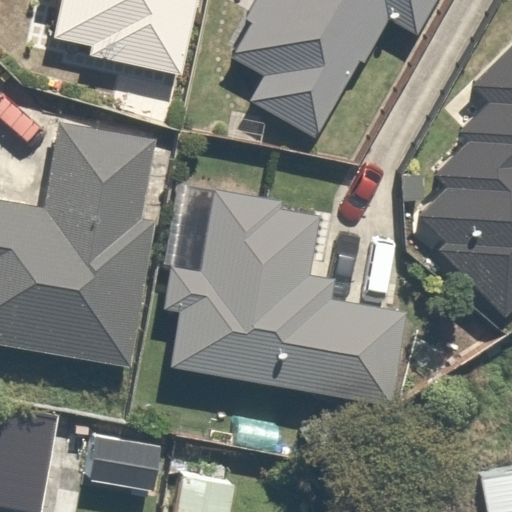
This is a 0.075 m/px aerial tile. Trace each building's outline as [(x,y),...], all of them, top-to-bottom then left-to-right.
[(47,0),(42,29),(82,36),(79,50),(166,66),(177,0),(47,0)] [(238,0),(216,48),(244,62),(230,90),(298,122),(340,35),(356,43),(372,9),(397,21),(407,0),(238,0)] [(402,216),(466,292),(503,260),(511,271),(511,22),(431,92),(453,118),(423,144),(433,156),(405,180),(421,199),(402,216)] [(0,333),(125,355),(150,211),(129,207),(140,139),(47,124),(35,194),(0,188),(0,333)] [(152,299),(168,301),(160,356),(367,385),(379,301),(318,292),(323,258),(299,254),(307,195),(202,180),(191,257),(159,253),(152,299)] [(0,402),(0,494),(38,501),(54,411),(0,402)] [(156,432),(86,423),(79,477),(149,486),(156,432)] [(511,511),(511,448),(468,458),(479,511),(511,511)] [(220,511),(226,474),(170,465),(162,511),(220,511)]
